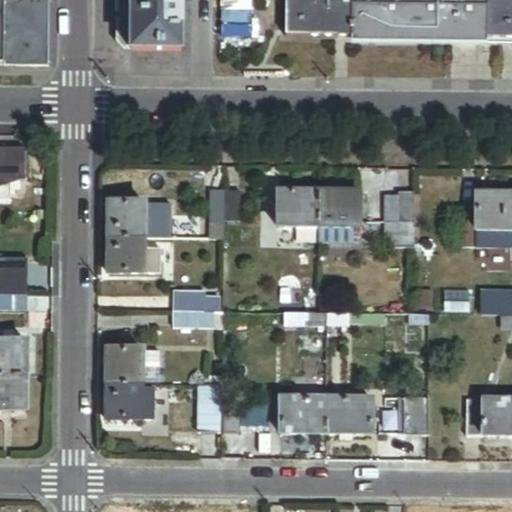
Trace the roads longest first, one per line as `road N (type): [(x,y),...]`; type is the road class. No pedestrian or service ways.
road 1 (residential): [(511,487),(73,481)]
road 2 (residential): [(78,106),(511,110)]
road 3 (residential): [(73,481),(78,106)]
